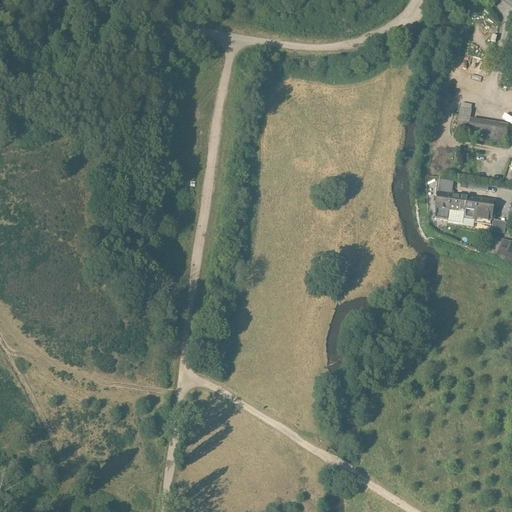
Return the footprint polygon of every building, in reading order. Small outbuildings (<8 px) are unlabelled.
[(454,138),(504,146),(507,127),(470,121),(473,108),(459,105),(454,138)] [(436,194),(438,194),(451,196),(453,182),(438,179),(436,194)] [(463,218),(466,198),(451,196),(438,194),(434,220),(462,225),(463,218)] [(490,226),(493,202),(466,198),(463,218),(475,220),(475,224),(490,226)] [(506,225),(494,222),(492,232),(504,235),(506,225)] [(492,242),(489,250),(498,253),(501,245),(492,242)] [(511,245),(502,242),(501,245),(498,253),(497,256),(511,261),(511,245)]
